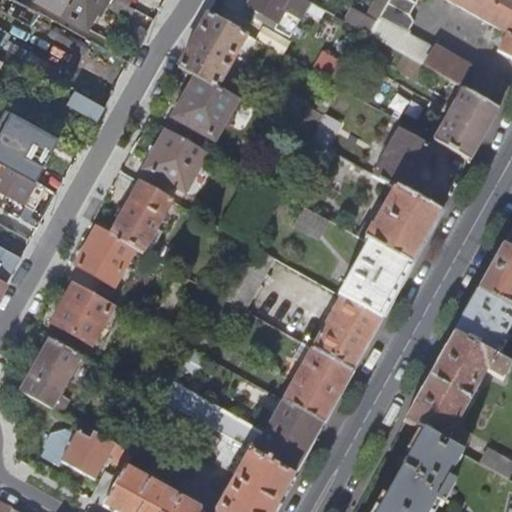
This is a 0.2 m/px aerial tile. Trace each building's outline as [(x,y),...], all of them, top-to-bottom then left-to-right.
[(29,8),(13,0),(0,0),(0,6),(22,19),(29,8)] [(116,0),(35,0),(86,28),(96,12),(99,13),(106,2),(111,5),(108,8),(129,20),(134,10),(127,6),(116,0)] [(288,39),(308,4),(301,0),(250,0),(246,8),(260,16),(277,25),(274,31),(288,39)] [(388,0),(376,0),(374,6),(382,11),(388,0)] [(511,0),(388,0),(382,11),(378,19),(406,35),(413,23),(408,14),(416,0),(444,0),(505,35),(495,51),(511,60),(511,0)] [(350,11),(343,24),(367,37),(378,19),(382,11),(374,6),(366,20),(350,11)] [(215,89),(245,37),(207,15),(177,69),(195,78),(215,89)] [(277,25),(260,16),(257,21),(274,31),(277,25)] [(433,51),(406,35),(378,19),(367,37),(369,38),(380,44),(403,57),(422,67),(424,68),(431,55),(433,51)] [(380,44),(369,38),(362,51),(373,57),(380,44)] [(511,88),(471,66),(466,74),(431,55),(424,68),(463,90),(498,109),(511,88)] [(422,67),(403,57),(396,70),(414,80),(422,67)] [(55,71),(39,61),(34,68),(51,78),(55,71)] [(228,97),(215,89),(195,78),(171,118),(213,142),(235,101),(228,97)] [(239,103),(246,91),(235,85),(228,97),(235,101),(239,103)] [(470,160),(498,109),(463,90),(435,141),(470,160)] [(104,108),(74,91),(67,104),(96,122),(104,108)] [(407,196),(432,150),(397,130),(372,177),(395,190),(407,196)] [(184,194),(207,154),(165,131),(143,170),(184,194)] [(305,171),(318,147),(309,141),(297,134),(284,159),(305,171)] [(319,178),(332,155),(318,147),(305,171),(319,178)] [(0,193),(6,196),(21,205),(24,200),(36,207),(46,189),(33,182),(0,164),(0,193)] [(249,245),(278,193),(268,188),(248,177),(219,229),(249,245)] [(141,255),(171,202),(139,184),(129,201),(128,201),(108,236),(133,250),(141,255)] [(411,266),(440,214),(407,196),(395,190),(373,228),(363,223),(356,237),(367,242),(411,266)] [(316,238),(327,220),(304,207),(293,226),(316,238)] [(511,229),(502,247),(511,252),(511,229)] [(113,288),(133,250),(108,236),(96,230),(76,267),(113,288)] [(411,266),(367,242),(338,295),(341,297),(381,319),(411,266)] [(244,312),(274,259),(249,245),(220,298),(244,312)] [(511,252),(502,247),(477,291),(511,310),(511,252)] [(0,278),(6,282),(18,261),(3,253),(0,250),(0,278)] [(147,326),(177,275),(168,270),(148,306),(139,322),(147,326)] [(94,340),(113,307),(73,285),(52,324),(91,346),(94,340)] [(507,333),(511,323),(511,310),(477,291),(453,336),(498,360),(507,344),(502,342),(504,338),(509,340),(511,336),(507,333)] [(381,319),(341,297),(312,349),(352,372),(381,319)] [(135,298),(126,314),(139,322),(148,306),(135,298)] [(102,344),(120,311),(113,307),(94,340),(102,344)] [(498,360),(453,336),(405,421),(422,431),(463,454),(471,439),(447,427),(449,424),(451,424),(453,423),(454,422),(455,421),(455,419),(456,417),(456,416),(456,413),(456,412),(456,411),(457,411),(463,415),(478,387),(471,383),(472,381),(475,381),(476,380),(477,380),(478,379),(479,376),(479,375),(479,374),(479,370),(480,369),(504,382),(511,368),(498,360)] [(60,396),(81,358),(48,340),(27,378),(26,378),(17,392),(60,416),(69,401),(60,396)] [(352,372),(312,349),(283,402),(323,423),(352,372)] [(293,476),(323,423),(283,402),(265,434),(172,384),(162,402),(191,418),(204,426),(205,426),(224,437),(293,476)] [(181,436),(191,418),(162,402),(153,420),(181,436)] [(197,440),(204,426),(191,418),(181,436),(172,451),(166,448),(154,469),(167,476),(187,439),(195,444),(197,440)] [(205,426),(204,426),(197,440),(217,450),(224,437),(205,426)] [(139,445),(109,427),(102,439),(133,456),(139,445)] [(133,456),(102,439),(94,435),(90,441),(77,433),(71,445),(67,442),(64,431),(52,434),(44,448),(47,450),(42,458),(58,467),(61,462),(94,481),(111,453),(117,456),(113,463),(125,469),(126,469),(133,456)] [(430,511),(436,503),(442,507),(455,484),(448,480),(463,454),(422,431),(377,511),(430,511)] [(273,511),(293,476),(224,437),(217,450),(221,452),(215,462),(237,475),(216,511),(201,511),(201,510),(126,469),(125,469),(118,481),(103,508),(110,511),(273,511)] [(511,473),(511,462),(489,449),(481,464),(509,479),(511,473)] [(215,462),(221,452),(217,450),(211,460),(215,462)] [(103,508),(118,481),(105,474),(90,501),(103,508)] [(0,511),(9,511),(12,508),(0,501),(0,511)]
